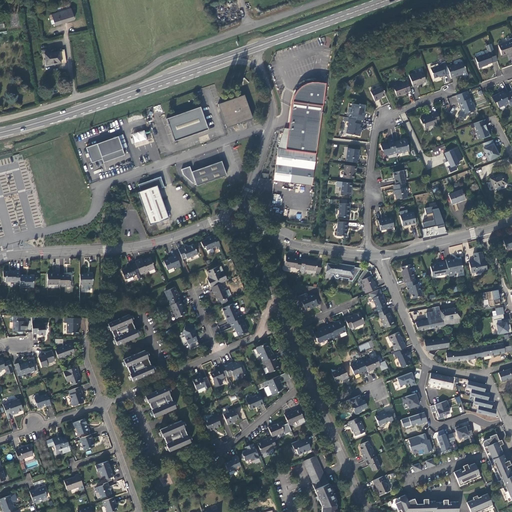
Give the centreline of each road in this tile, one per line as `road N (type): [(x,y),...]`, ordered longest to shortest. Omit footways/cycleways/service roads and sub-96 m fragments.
road 1 (unclassified): [(324,0),(0,119)]
road 2 (primary): [(389,0),(158,81)]
road 3 (residential): [(224,218),(147,244),(0,257)]
road 4 (residential): [(366,254),(373,138),(386,118),(452,93)]
road 5 (unclassified): [(268,129),(101,188)]
road 6 (primary): [(158,81),(0,132)]
road 7 (unclassified): [(158,81),(233,63),(254,66),(272,109),(268,129)]
road 8 (residential): [(216,457),(310,381)]
